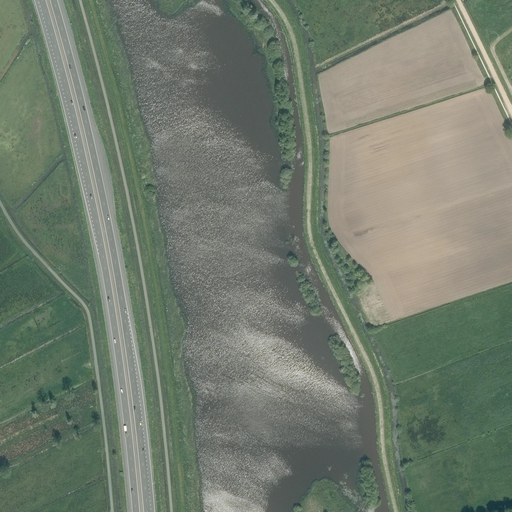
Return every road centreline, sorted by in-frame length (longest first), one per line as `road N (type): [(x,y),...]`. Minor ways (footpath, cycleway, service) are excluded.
road 1 (motorway): [(146,511),(100,188),(51,0)]
road 2 (motorway): [(42,0),(102,254),(135,511)]
road 3 (unclassified): [(112,511),(89,316),(0,202)]
road 4 (track): [(458,0),(511,113)]
